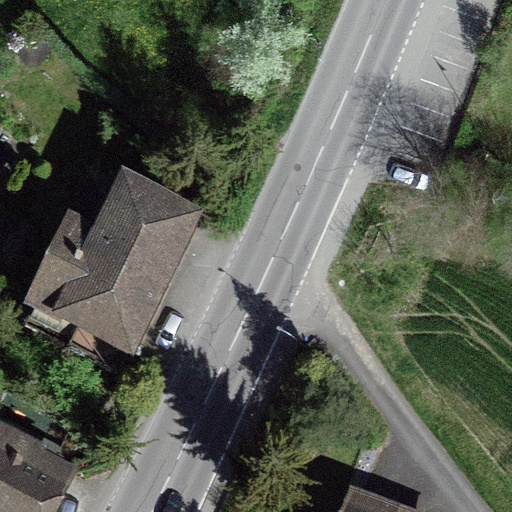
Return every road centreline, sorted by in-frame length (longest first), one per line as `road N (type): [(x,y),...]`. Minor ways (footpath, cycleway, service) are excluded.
road 1 (primary): [(248,319),(385,0)]
road 2 (residential): [(248,319),(386,388),(475,511)]
road 3 (primary): [(152,511),(248,319)]
